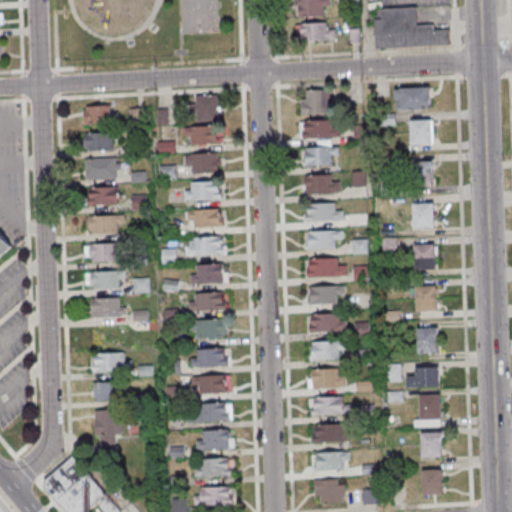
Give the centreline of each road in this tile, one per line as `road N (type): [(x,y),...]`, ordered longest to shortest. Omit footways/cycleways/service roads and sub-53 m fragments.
road 1 (residential): [(511,61),(0,87)]
road 2 (residential): [(272,511),(254,0)]
road 3 (tertiary): [(495,511),(477,0)]
road 4 (residential): [(9,486),(50,447),(34,0)]
